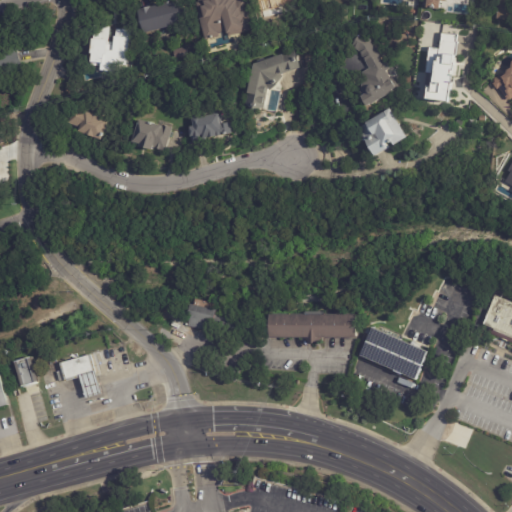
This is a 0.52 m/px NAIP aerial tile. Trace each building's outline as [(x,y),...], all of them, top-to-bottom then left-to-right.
[(170,25),(140,32),(134,8),(146,5),(147,6),(162,3),(161,2),(169,0),(178,0),(183,22),(170,25)] [(234,0),(235,1),(238,0),(242,0),(251,29),(226,37),(225,33),(224,33),(224,31),(216,33),(217,36),(203,40),(195,11),(193,3),(196,2),(195,0),(234,0)] [(444,0),(444,1),(439,0),(438,10),(425,8),(425,0),(444,0)] [(511,0),(511,19),(495,18),(497,0),(511,0)] [(108,27),(107,44),(112,44),(114,29),(131,30),(127,62),(104,59),(103,68),(96,67),(96,58),(89,57),(92,25),(108,27)] [(176,36),(175,36),(174,27),(182,26),(184,34),(176,36)] [(456,35),(441,34),(440,49),(429,48),(426,74),(433,74),(432,86),(428,86),(427,100),(451,102),(456,35)] [(368,106),(367,105),(363,107),(357,98),(360,97),(358,94),(361,85),(366,82),(361,74),(368,71),(359,53),(351,49),(359,35),(370,41),(380,59),(378,60),(380,65),(385,62),(389,71),(386,73),(390,81),(395,78),(401,88),(368,106)] [(23,52),(28,73),(0,79),(0,50),(21,46),(23,52)] [(174,57),(172,51),(185,47),(187,56),(174,59),(174,57)] [(295,53),(299,68),(281,74),(283,76),(270,90),(282,92),(278,112),(247,106),(249,93),(248,93),(254,64),(281,54),(294,50),(295,53)] [(511,101),(508,101),(506,98),(509,96),(506,93),(509,90),(505,86),(499,91),(495,85),(496,84),(496,83),(496,81),(502,76),(504,76),(506,74),(507,72),(511,68),(511,63),(511,101)] [(90,137),(75,131),(77,127),(66,122),(72,107),(105,120),(100,133),(101,133),(100,136),(99,136),(97,139),(90,137)] [(397,121),(406,138),(373,157),(364,142),(362,141),(361,140),(361,138),(363,136),(358,128),(365,124),(365,123),(390,109),(397,121)] [(224,135),(201,139),(201,137),(192,139),(192,136),(189,137),(188,128),(191,127),(190,119),(193,116),(197,116),(199,117),(221,114),(222,124),(230,123),(232,134),(224,135)] [(157,125),(160,126),(160,125),(172,128),(165,152),(151,147),(150,150),(138,146),(138,144),(132,141),(138,119),(157,125)] [(469,147),(476,152),(471,161),(463,156),(469,147)] [(511,165),(503,180),(511,185),(511,165)] [(511,303),(511,343),(488,333),(491,328),(482,325),(494,296),(511,303)] [(193,299),(218,304),(212,331),(188,326),(193,299)] [(356,337),(323,337),(323,339),(307,339),(307,337),(270,336),(270,314),(356,314),(356,337)] [(398,339),(428,352),(416,380),(359,356),(371,327),(398,339)] [(102,394),(92,354),(61,362),(66,380),(81,376),(87,398),(102,394)] [(38,383),(21,387),(15,362),(32,358),(38,383)] [(0,409),(0,375),(2,375),(11,406),(0,409)]
